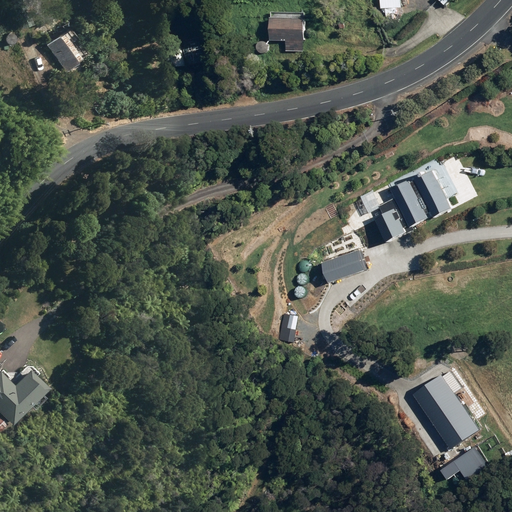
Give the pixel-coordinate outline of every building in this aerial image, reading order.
[(380,0),(381,9),(402,9),(401,0),(380,0)] [(271,18),(271,42),(304,42),(305,18),(271,18)] [(264,38),(260,27),(249,31),(253,42),(264,38)] [(50,58),(62,73),(73,65),(73,63),(76,60),(57,35),(42,46),(51,58),(50,58)] [(183,44),(187,66),(203,63),(200,41),(183,44)] [(166,46),(169,69),(184,66),(180,43),(166,46)] [(453,209),(433,171),(410,183),(409,181),(391,191),(411,229),(434,217),(435,219),(453,209)] [(394,210),(375,220),(387,242),(406,232),(394,210)] [(324,265),(331,285),(367,272),(360,252),(324,265)] [(0,418),(7,426),(44,389),(25,371),(10,387),(0,376),(0,418)]
